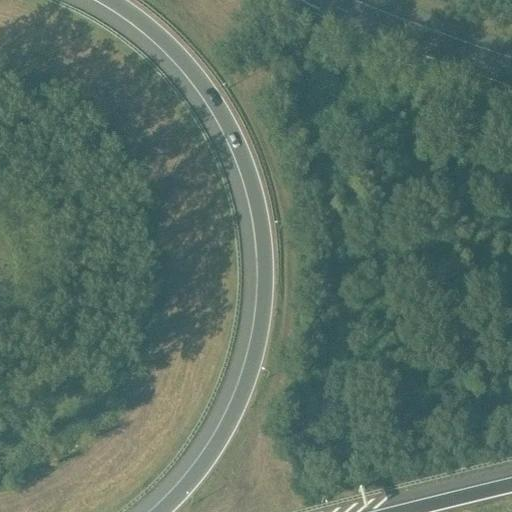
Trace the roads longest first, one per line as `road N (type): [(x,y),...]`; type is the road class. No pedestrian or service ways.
road 1 (motorway): [(109,0),(165,40),(197,77),(238,149),(261,224),(263,298),(248,381),(215,451),(161,511)]
road 2 (motorway): [(511,74),(313,0)]
